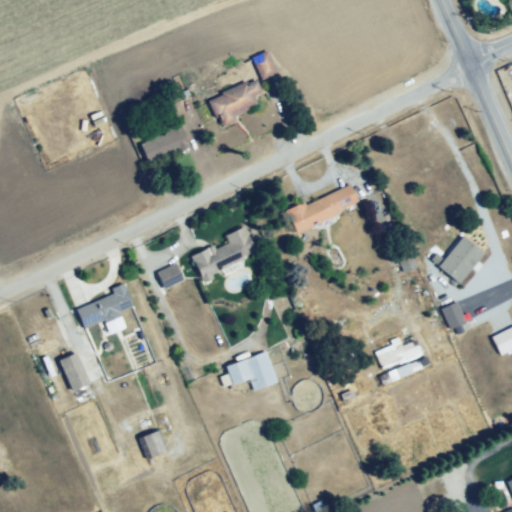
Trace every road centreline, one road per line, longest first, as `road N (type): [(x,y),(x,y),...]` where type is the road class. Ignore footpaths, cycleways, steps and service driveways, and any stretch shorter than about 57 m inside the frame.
road 1 (residential): [(0,292),(467,66)]
road 2 (tertiary): [(511,167),(437,0)]
